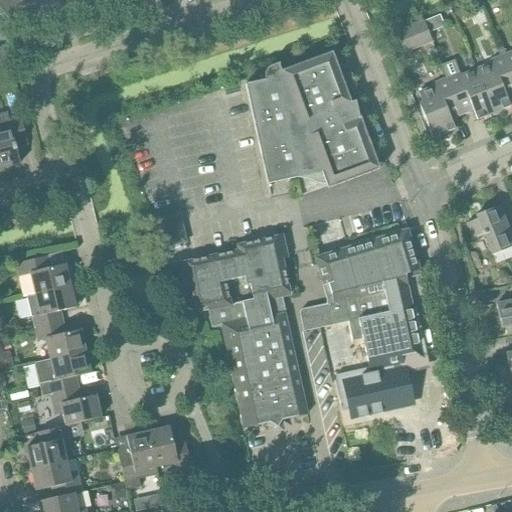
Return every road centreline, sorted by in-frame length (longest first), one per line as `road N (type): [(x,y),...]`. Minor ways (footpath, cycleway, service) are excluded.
road 1 (residential): [(54,170),(39,96),(46,70),(265,0)]
road 2 (residential): [(483,482),(438,242),(419,191)]
road 3 (residential): [(419,191),(342,0)]
road 4 (residential): [(120,348),(96,242),(54,170)]
road 5 (residential): [(120,348),(127,381),(161,397),(178,386),(184,366),(177,348),(150,339)]
